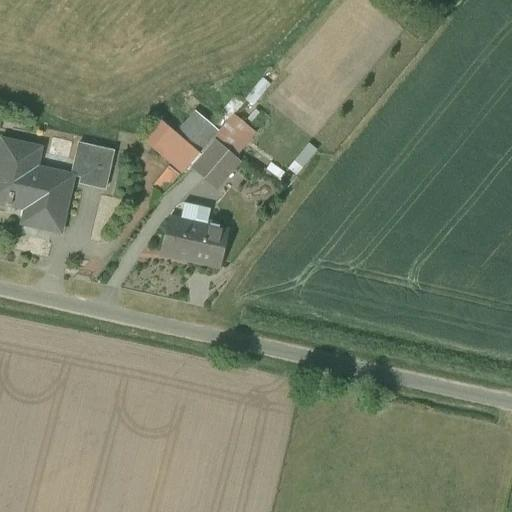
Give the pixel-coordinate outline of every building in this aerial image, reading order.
[(147,144),(173,163),(157,184),(171,194),(216,135),(242,155),(260,132),(236,114),(223,130),(197,110),(181,131),(165,120),(147,144)] [(72,177),(35,169),(40,149),(2,141),(0,151),(0,198),(8,200),(7,205),(11,206),(13,195),(25,198),(23,206),(25,207),(26,204),(41,208),(36,227),(58,232),(62,215),(72,177)] [(215,142),(193,168),(205,178),(227,152),(215,142)] [(114,152),(79,144),(73,169),(83,171),(80,184),(105,189),(114,152)] [(313,145),(292,169),(299,175),(320,151),(313,145)] [(228,232),(169,218),(161,254),(219,268),(228,232)]
